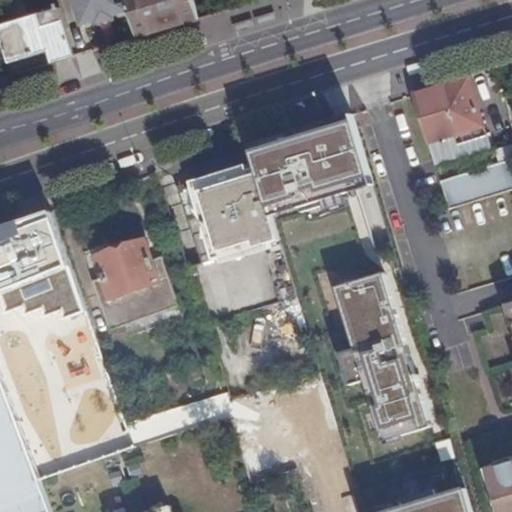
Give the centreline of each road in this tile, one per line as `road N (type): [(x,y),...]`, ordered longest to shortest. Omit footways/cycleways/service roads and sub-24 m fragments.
road 1 (primary): [(0,184),(511,16)]
road 2 (primary): [(421,0),(0,132)]
